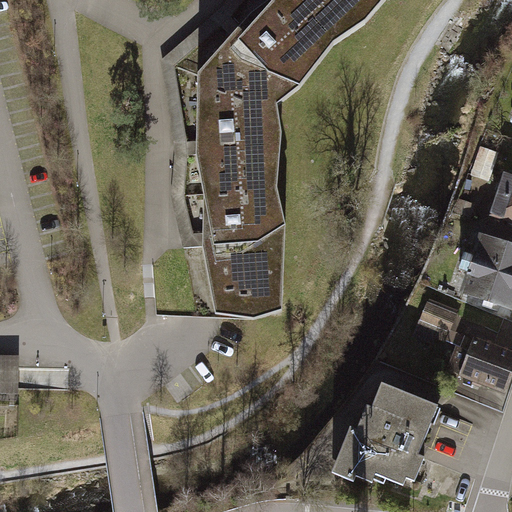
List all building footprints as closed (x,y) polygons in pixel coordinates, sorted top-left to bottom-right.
[(201,251),(215,317),(250,320),(282,308),(285,230),(275,195),(279,139),(273,109),(297,92),(301,86),(332,47),(364,29),(387,0),(275,0),(250,18),(240,29),(200,75),(197,79),(195,160),(203,197),(201,251)] [(511,219),(511,172),(503,170),(490,212),(511,219)] [(511,313),(511,312),(511,248),(476,236),(456,294),(511,313)] [(501,388),(511,363),(511,345),(470,327),(452,367),(501,388)] [(19,368),(0,367),(0,395),(19,396),(19,380),(19,368)] [(440,396),(375,367),(330,467),(365,483),(372,467),(402,481),(440,396)]
